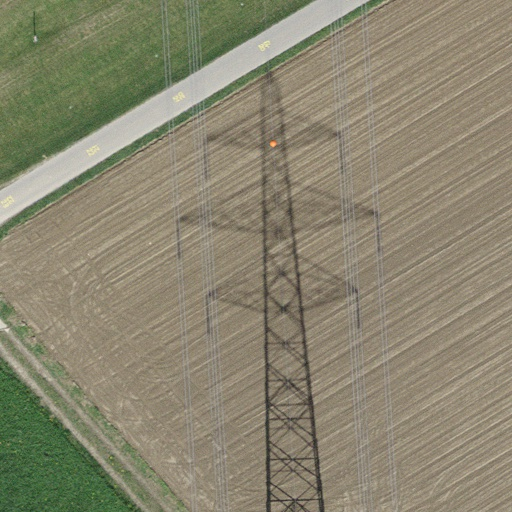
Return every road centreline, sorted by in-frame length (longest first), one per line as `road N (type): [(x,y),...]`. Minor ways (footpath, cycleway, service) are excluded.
road 1 (unclassified): [(372,0),(0,226)]
road 2 (track): [(157,511),(0,336)]
